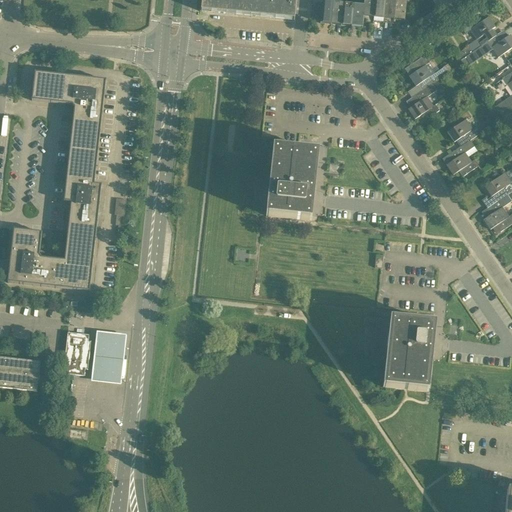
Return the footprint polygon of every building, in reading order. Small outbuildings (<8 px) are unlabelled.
[(201,0),(201,11),(294,21),(296,0),(201,0)] [(363,0),(363,6),(362,17),(363,17),(369,18),(368,22),(372,22),(374,0),(363,0)] [(374,0),(372,22),(377,22),(377,19),(383,19),(385,0),(374,0)] [(385,0),(383,19),(394,20),(395,0),(385,0)] [(395,0),(394,20),(404,21),(406,0),(395,0)] [(322,2),(322,4),(320,18),(320,24),(330,25),(333,3),(322,2)] [(343,4),(333,3),(330,25),(341,26),(343,4)] [(353,5),(343,4),(341,26),(351,27),(353,5)] [(363,6),(353,5),(351,27),(362,28),(363,17),(362,17),(363,6)] [(495,28),(488,18),(481,23),(477,16),(460,28),(465,35),(470,31),(476,40),(467,46),(471,53),(478,49),(496,36),(492,30),(495,28)] [(498,35),(496,36),(478,49),(482,55),(492,48),(498,58),(511,48),(511,38),(510,35),(502,41),(498,35)] [(422,91),(436,82),(448,74),(443,68),(434,74),(422,58),(404,70),(416,87),(418,86),(422,91)] [(511,69),(511,68),(511,66),(501,73),(503,76),(511,69)] [(72,106),(103,109),(105,82),(106,81),(105,81),(104,81),(36,73),(35,72),(35,73),(34,74),(32,100),(31,100),(31,101),(32,101),(32,102),(33,101),(72,106)] [(510,107),(511,105),(511,72),(501,80),(506,86),(507,85),(511,92),(511,95),(490,110),(495,117),(510,107)] [(436,82),(422,91),(413,97),(417,103),(408,110),(415,120),(424,113),(428,119),(439,111),(435,106),(433,107),(426,98),(441,88),(436,82)] [(478,90),(482,96),(486,93),(482,87),(478,90)] [(103,109),(72,106),(74,109),(64,201),(63,202),(64,203),(65,203),(70,203),(64,261),(92,264),(101,187),(102,186),(101,186),(101,185),(100,185),(94,185),(103,109)] [(456,121),(459,125),(465,121),(462,117),(456,121)] [(491,118),(482,124),(486,129),(495,123),(491,118)] [(466,143),(470,141),(486,130),(481,123),(472,130),(465,120),(465,121),(459,125),(447,133),(454,143),(462,138),(466,143)] [(470,141),(466,143),(449,154),(454,160),(446,166),(453,176),(458,172),(462,178),(478,167),(474,160),(471,163),(465,154),(474,147),(470,141)] [(309,221),(315,167),(316,153),(275,148),(268,217),(309,221)] [(496,174),(490,178),(492,182),(499,178),(496,174)] [(507,196),(511,192),(511,182),(509,184),(502,175),(499,178),(492,182),(484,187),(491,197),(499,192),(503,198),(507,195),(507,196)] [(507,195),(503,198),(487,209),(491,215),(483,220),(490,230),(496,226),(500,233),(511,224),(511,214),(511,215),(508,217),(502,208),(511,202),(511,201),(511,200),(511,192),(507,196),(507,195)] [(124,224),(124,198),(116,198),(115,224),(124,224)] [(92,264),(64,261),(41,258),(39,256),(42,233),(41,233),(40,233),(15,230),(14,230),(13,230),(13,231),(7,282),(7,283),(8,283),(8,284),(8,283),(88,292),(89,293),(89,292),(89,291),(90,286),(92,264)] [(383,257),(376,256),(374,268),(382,269),(383,257)] [(433,324),(392,320),(390,333),(385,388),(405,390),(426,392),(433,324)] [(115,331),(97,329),(91,379),(107,381),(121,382),(127,332),(115,331)] [(84,377),(89,336),(68,333),(63,374),(84,377)] [(0,388),(37,393),(40,362),(0,357),(0,388)] [(511,487),(511,483),(511,480),(499,478),(499,486),(511,487)]
